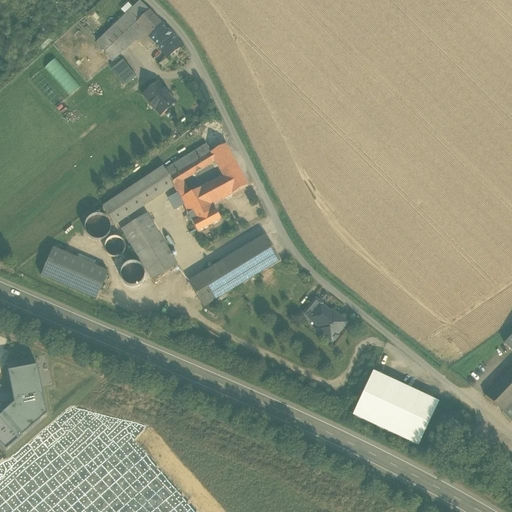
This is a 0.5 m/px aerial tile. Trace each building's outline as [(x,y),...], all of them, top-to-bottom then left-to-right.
[(140,2),(97,42),(112,63),(144,32),(136,23),(149,11),(140,2)] [(125,12),(131,6),(127,3),(121,9),(125,12)] [(173,36),(149,11),(136,23),(144,32),(155,43),(167,58),(181,47),(173,36)] [(70,95),(79,86),(54,58),(44,67),(70,95)] [(135,77),(122,61),(111,70),(124,86),(135,77)] [(158,82),(142,96),(160,117),(176,103),(158,82)] [(163,167),(102,207),(115,227),(173,188),(179,198),(189,193),(183,182),(214,163),(222,177),(206,184),(212,206),(247,186),(226,145),(211,153),(206,144),(164,170),(163,167)] [(189,193),(179,198),(197,233),(220,222),(212,206),(206,184),(189,193)] [(146,215),(121,231),(152,281),(177,266),(146,215)] [(124,239),(106,236),(103,252),(121,255),(124,239)] [(265,236),(187,283),(204,308),(280,261),(265,236)] [(53,249),(41,277),(96,300),(108,272),(53,249)] [(315,299),(303,315),(319,327),(315,332),(331,344),(347,323),(315,299)] [(502,414),(511,403),(511,368),(485,396),(502,414)] [(0,418),(0,445),(6,452),(47,417),(38,369),(9,375),(15,406),(0,418)] [(373,372),(352,417),(418,447),(438,403),(373,372)] [(511,403),(502,414),(511,422),(511,421),(511,403)]
